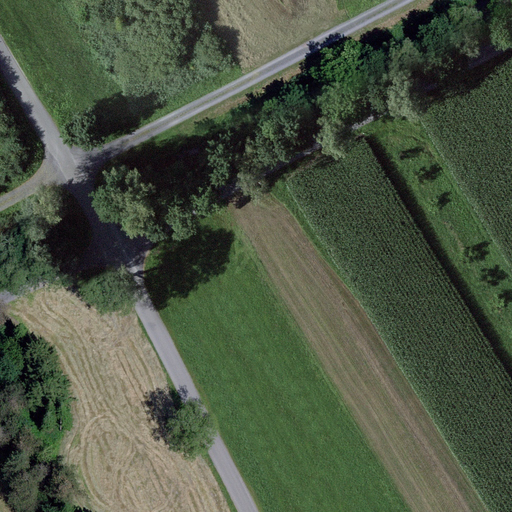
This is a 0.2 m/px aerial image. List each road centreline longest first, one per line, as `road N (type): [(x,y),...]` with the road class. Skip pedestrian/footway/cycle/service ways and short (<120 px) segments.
road 1 (track): [(511,38),(0,303)]
road 2 (track): [(68,168),(247,511)]
road 3 (track): [(68,168),(415,0)]
road 4 (track): [(68,168),(0,54)]
